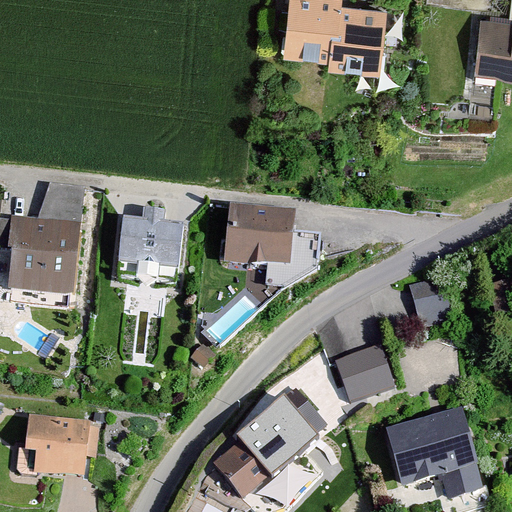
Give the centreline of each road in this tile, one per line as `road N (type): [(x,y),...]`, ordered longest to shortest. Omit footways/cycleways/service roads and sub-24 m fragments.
road 1 (residential): [(463,233),(0,172)]
road 2 (unclassified): [(463,233),(304,321),(192,440),(147,511)]
